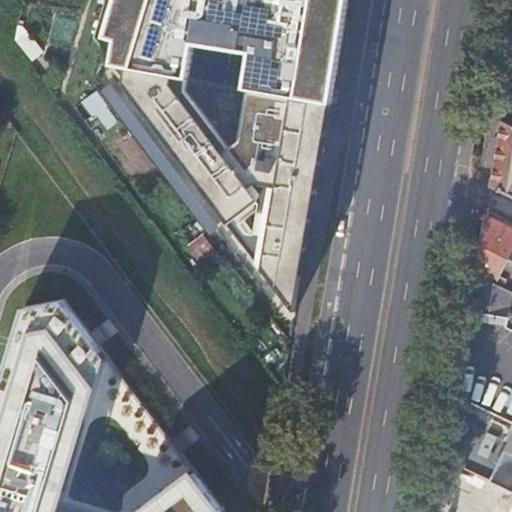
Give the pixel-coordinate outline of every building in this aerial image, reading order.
[(114,0),(104,38),(115,41),(111,64),(137,68),(188,78),(195,45),(248,55),(242,88),(258,91),(331,104),(347,0),(114,0)] [(188,78),(137,68),(126,128),(275,321),(299,315),(331,104),(258,91),(242,88),(232,154),(184,103),(188,78)] [(511,126),(501,121),(493,172),(490,193),(498,196),(501,191),(511,196),(511,126)] [(481,247),(476,277),(511,294),(511,229),(486,217),(481,247)] [(511,294),(476,277),(472,299),(469,321),(504,326),(511,329),(511,294)] [(0,511),(220,511),(65,310),(13,324),(0,368),(0,511)] [(511,434),(490,480),(511,491),(511,434)]
